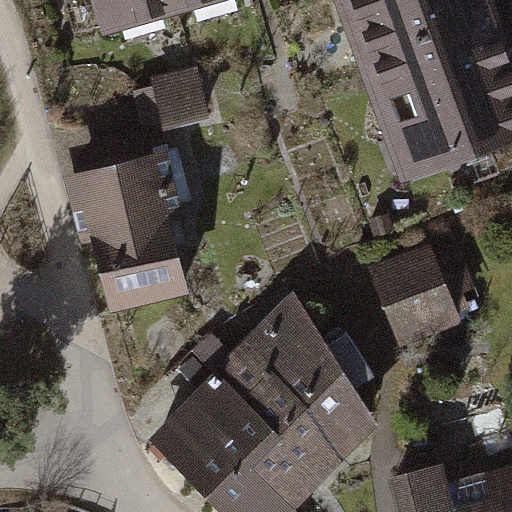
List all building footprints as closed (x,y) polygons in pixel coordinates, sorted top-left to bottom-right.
[(92,0),(103,34),(225,0),(92,0)] [(511,143),(511,46),(495,0),(341,0),(406,179),(511,143)] [(151,80),(163,125),(216,111),(204,66),(151,80)] [(195,285),(155,153),(65,180),(105,313),(195,285)] [(432,245),(376,266),(400,345),(464,323),(454,297),(479,290),(460,243),(436,253),(432,245)] [(293,511),(382,424),(299,288),(152,438),(224,511),(293,511)] [(447,462),(392,476),(400,511),(511,511),(511,463),(484,471),(492,497),(456,504),(447,462)]
